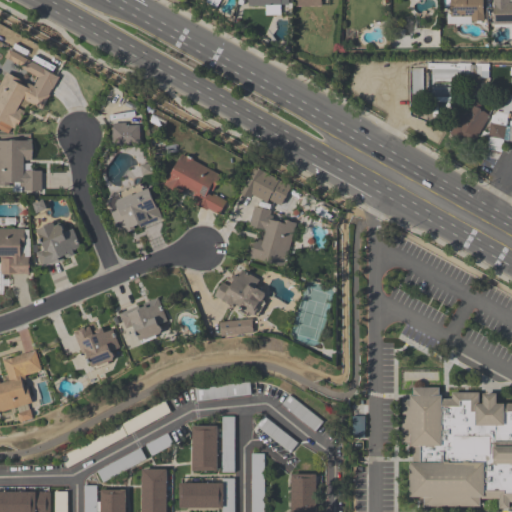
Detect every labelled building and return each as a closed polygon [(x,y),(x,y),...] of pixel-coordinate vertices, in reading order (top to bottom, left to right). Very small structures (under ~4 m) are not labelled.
[(285,9),(284,0),(248,0),(249,10),(285,9)] [(448,0),(449,24),(484,24),(483,0),(448,0)] [(511,3),(510,0),(493,0),(494,27),(511,26),(511,3)] [(60,76),(10,51),(5,60),(38,77),(33,87),(6,73),(0,84),(0,124),(2,122),(16,129),(28,105),(42,112),(60,76)] [(432,76),(458,79),(459,71),(433,68),(432,76)] [(436,97),(452,98),(453,92),(437,90),(436,97)] [(490,113),(469,102),(450,137),(472,148),(490,113)] [(485,151),(499,156),(508,128),(493,123),(485,151)] [(111,126),(111,145),(141,145),(141,126),(111,126)] [(0,141),(0,190),(42,190),(42,171),(32,171),(32,141),(0,141)] [(221,172),(177,156),(164,191),(223,213),(227,200),(213,195),(221,172)] [(162,222),(151,189),(110,203),(120,235),(162,222)] [(297,219),(253,210),(249,229),(258,230),(251,260),(286,268),(297,219)] [(43,268),(83,254),(74,230),(64,234),(59,221),(38,229),(46,250),(37,253),(43,268)] [(0,262),(9,263),(9,275),(29,275),(30,229),(0,228),(0,262)] [(222,281),(214,299),(256,318),(267,294),(257,289),(261,279),(240,269),(232,286),(222,281)] [(125,329),(135,325),(141,342),(163,334),(159,325),(168,321),(159,297),(118,313),(125,329)] [(252,336),(252,322),(221,322),(221,336),(252,336)] [(116,361),(112,350),(120,347),(113,327),(92,334),(90,326),(75,331),(87,370),(116,361)] [(0,376),(0,412),(17,409),(21,422),(32,420),(29,404),(32,404),(25,376),(42,372),(37,351),(1,360),(5,376),(0,376)] [(194,391),(196,403),(251,396),(249,384),(194,391)] [(511,406),(511,510),(498,510),(498,501),(483,501),(483,507),(420,507),(420,499),(411,499),(411,446),(402,446),(402,398),(413,398),(413,388),(440,388),(440,396),(496,396),(496,406),(511,406)] [(61,456),(67,467),(172,415),(166,404),(61,456)] [(222,418),(222,473),(234,473),(234,418),(222,418)] [(218,427),(193,427),(193,473),(218,473),(218,427)] [(174,445),(168,434),(146,445),(151,457),(174,445)] [(97,472),(103,483),(147,460),(141,449),(97,472)] [(252,455),(252,511),(264,511),(265,455),(252,455)] [(167,511),(167,470),(142,470),(142,511),(167,511)] [(316,511),(317,475),(292,475),(291,511),(316,511)] [(226,509),(225,511),(233,511),(234,484),(179,484),(179,509),(226,509)] [(86,487),(85,511),(96,511),(97,487),(86,487)] [(101,511),(126,511),(126,490),(101,490),(101,511)] [(0,491),(0,511),(50,511),(51,492),(0,491)]
